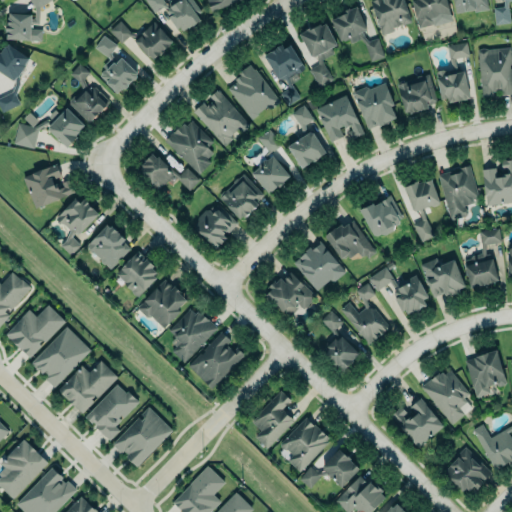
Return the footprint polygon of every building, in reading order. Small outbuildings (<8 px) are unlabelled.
[(192,0),(194,4),(196,2),(201,9),(200,11),(195,15),(200,21),(192,26),(187,29),(187,28),(182,32),(179,27),(177,30),(168,18),(169,16),(167,13),(167,9),(162,6),(153,13),(144,0),(162,0),(165,3),(168,5),(169,0),(192,0)] [(205,0),(209,10),(239,0),(205,0)] [(369,0),(381,33),(393,29),(392,25),(410,20),(403,0),(369,0)] [(411,0),(446,0),(451,19),(433,24),(432,23),(418,26),(411,0)] [(452,0),(486,0),(488,8),(473,11),(473,9),(455,12),(452,0)] [(492,7),(503,5),(503,0),(508,0),(507,5),(509,21),(495,23),(492,7)] [(383,57),(376,37),(368,40),(356,7),(329,16),(338,41),(349,38),(350,42),(360,38),(369,62),(383,57)] [(9,13),(31,15),(30,28),(42,29),(41,41),(30,40),(30,41),(6,39),(7,32),(6,32),(6,25),(7,25),(8,17),(9,17),(9,13)] [(106,30),(116,40),(125,36),(151,60),(172,40),(150,18),(131,32),(115,19),(106,30)] [(331,79),(321,59),(332,53),(329,47),(335,44),(324,21),(298,33),(310,57),(314,55),(318,64),(309,69),(317,86),(331,79)] [(96,73),(117,94),(136,74),(112,50),(115,46),(104,34),(93,45),(109,61),(96,73)] [(281,93),(290,88),(284,78),(277,77),(262,52),(282,41),(284,44),(290,40),(306,67),(297,73),(295,69),(285,75),(297,96),(287,103),(281,93)] [(468,95),(463,69),(457,70),(454,58),(468,54),(465,40),(447,44),(453,70),(445,72),(444,68),(442,67),(437,68),(435,71),(441,97),(446,96),(447,100),(468,95)] [(0,71),(0,53),(5,46),(6,47),(8,44),(28,58),(24,65),(25,66),(18,77),(19,83),(15,94),(19,104),(1,112),(0,109),(0,96),(11,92),(15,83),(14,80),(14,81),(0,71)] [(476,49),(481,94),(482,94),(482,95),(487,94),(492,95),(491,90),(500,89),(501,94),(507,92),(511,92),(511,75),(511,67),(509,67),(509,63),(511,63),(509,45),(487,48),(484,47),(482,47),(479,47),(476,49)] [(68,103),(88,122),(91,119),(92,121),(107,105),(106,104),(109,101),(95,87),(90,86),(88,89),(83,79),(89,72),(79,63),(69,73),(78,81),(82,89),(75,96),(73,96),(69,100),(68,103)] [(227,87),(250,119),(258,114),(257,112),(266,106),(267,108),(270,108),(280,101),(255,67),(253,68),(249,63),(244,67),(243,66),(237,70),(239,73),(234,77),(236,80),(227,87)] [(428,73),(436,100),(427,103),(427,105),(423,105),(419,107),(417,108),(413,108),(409,110),(408,108),(405,110),(397,87),(397,85),(396,83),(398,82),(398,80),(403,79),(405,80),(415,76),(416,75),(420,73),(421,75),(428,73)] [(396,117),(382,81),(352,92),(366,129),(396,117)] [(191,110),(202,100),(206,104),(212,98),(209,94),(217,87),(249,123),(247,127),(244,129),(240,131),(237,128),(231,134),(234,137),(224,146),(191,110)] [(315,107),(344,94),(348,99),(362,132),(350,137),(347,131),(351,129),(349,123),(346,124),(345,126),(344,126),(343,124),(338,126),(342,135),(330,141),(315,107)] [(301,166),(311,159),(312,161),(319,156),(318,155),(325,151),(312,131),(308,130),(306,132),(304,124),(312,118),(302,104),(290,112),(299,125),(302,135),(287,145),(301,166)] [(33,148),(36,133),(45,125),(47,129),(66,147),(77,135),(81,122),(66,107),(60,112),(50,110),(44,118),(35,118),(28,111),(22,117),(30,125),(17,122),(11,142),(33,148)] [(164,139),(198,173),(210,161),(207,157),(212,152),(206,146),(212,140),(191,119),(186,124),(183,120),(164,139)] [(289,174),(271,155),(277,146),(267,129),(254,136),(265,152),(259,159),(254,163),(248,168),(268,190),(289,174)] [(184,166),(177,175),(152,152),(135,171),(158,191),(172,175),(188,190),(198,179),(184,166)] [(481,167),(494,166),(495,175),(501,173),(500,159),(511,157),(511,200),(485,204),(481,167)] [(62,181),(55,163),(21,176),(34,208),(73,192),(68,179),(62,181)] [(437,173),(449,220),(466,215),(463,203),(477,200),(469,165),(437,173)] [(218,196),(219,195),(219,193),(222,190),(224,190),(233,182),(232,180),(235,177),(238,177),(242,173),(262,193),(257,198),(257,202),(244,215),(242,214),(239,217),(218,196)] [(438,203),(430,177),(413,179),(399,187),(407,209),(414,211),(417,219),(408,223),(419,242),(430,239),(419,210),(438,203)] [(55,217),(62,223),(63,223),(69,229),(65,238),(60,245),(70,254),(80,244),(71,236),(72,232),(78,232),(98,211),(82,197),(79,200),(75,196),(55,217)] [(402,224),(390,196),(359,209),(371,237),(402,224)] [(235,222),(213,202),(191,225),(215,248),(225,237),(223,235),(235,222)] [(324,234),(339,261),(358,250),(363,258),(372,253),(352,218),(324,234)] [(109,268),(129,247),(124,241),(123,244),(120,242),(125,237),(111,223),(109,225),(106,222),(86,244),(87,247),(89,250),(92,250),(100,258),(100,261),(102,263),(105,263),(109,268)] [(462,259),(470,257),(471,254),(482,253),(479,231),(498,228),(499,240),(484,243),(485,253),(489,253),(491,256),(498,279),(470,287),(462,259)] [(317,291),(343,269),(318,240),(292,262),(317,291)] [(136,250),(114,275),(137,296),(159,272),(136,250)] [(453,259),(438,264),(435,257),(418,264),(432,299),(464,286),(453,259)] [(428,303),(411,273),(391,282),(387,274),(382,267),(366,278),(373,288),(385,282),(388,294),(403,316),(428,303)] [(0,322),(30,286),(10,270),(0,282),(0,322)] [(264,292),(269,288),(266,285),(273,278),(275,280),(279,276),(282,278),(289,270),(299,278),(315,295),(302,307),(296,301),(293,304),(296,307),(288,316),(264,292)] [(137,306),(161,328),(187,300),(163,278),(137,306)] [(367,342),(378,333),(379,334),(383,330),(383,329),(387,326),(366,300),(365,298),(373,293),(366,281),(354,289),(361,300),(364,306),(357,312),(348,301),(339,308),(367,342)] [(28,357),(63,320),(47,303),(35,316),(28,308),(4,333),(28,357)] [(167,331),(178,340),(170,350),(184,362),(214,327),(189,305),(167,331)] [(341,371),(358,352),(332,329),(339,322),(328,309),(315,321),(328,334),(315,346),(341,371)] [(65,324),(89,348),(53,384),(45,376),(47,374),(43,369),(41,371),(38,368),(36,369),(28,361),(65,324)] [(243,353),(235,346),(234,347),(217,332),(186,366),(211,388),(243,353)] [(495,347),(505,381),(501,384),(499,384),(497,383),(495,382),(487,384),(489,391),(475,396),(464,359),(473,356),(473,355),(475,354),(474,353),(495,347)] [(57,388),(80,364),(88,371),(100,359),(116,376),(96,396),(95,394),(91,397),(92,399),(81,411),(70,401),(57,388)] [(469,396),(447,366),(420,385),(448,424),(463,414),(456,405),(469,396)] [(127,389),(138,400),(114,424),(118,429),(108,439),(104,434),(103,435),(103,434),(103,433),(95,426),(94,425),(95,423),(92,420),(91,421),(84,415),(116,382),(125,391),(127,389)] [(251,420),(257,414),(256,413),(279,389),(289,399),(279,409),(280,410),(282,408),(292,418),(291,419),(292,420),(266,447),(255,435),(260,429),(251,420)] [(389,413),(400,404),(405,410),(420,397),(442,425),(415,446),(389,413)] [(111,444),(136,467),(171,429),(146,406),(111,444)] [(279,442),(306,415),(328,436),(325,439),(327,442),(298,471),(285,459),(291,453),(279,442)] [(0,421),(8,429),(0,437),(0,421)] [(471,428),(481,422),(489,436),(511,422),(511,428),(507,431),(511,439),(511,463),(509,465),(507,461),(494,469),(484,450),(471,428)] [(23,436),(47,461),(12,498),(0,486),(0,469),(3,466),(0,463),(0,458),(3,455),(16,442),(23,436)] [(340,487),(358,467),(334,441),(314,461),(320,470),(312,471),(306,466),(295,477),(306,488),(316,476),(326,474),(340,487)] [(490,471),(482,479),(482,480),(476,487),(472,484),(468,488),(465,485),(461,489),(442,470),(449,463),(448,463),(454,457),(453,456),(464,445),(490,471)] [(25,511),(14,501),(51,463),(63,475),(60,479),(63,481),(65,479),(75,488),(51,511),(25,511)] [(224,481),(206,465),(170,502),(180,511),(207,511),(219,500),(212,494),(224,481)] [(347,511),(334,499),(358,474),(367,482),(370,479),(374,483),(375,481),(382,488),(380,490),(385,495),(368,511),(366,511),(362,508),(355,507),(353,506),(347,511)] [(249,511),(252,509),(235,492),(215,511),(249,511)] [(61,511),(62,511),(63,511),(80,494),(91,504),(97,509),(96,511),(97,511),(61,511)] [(404,511),(394,502),(384,511),(404,511)]
